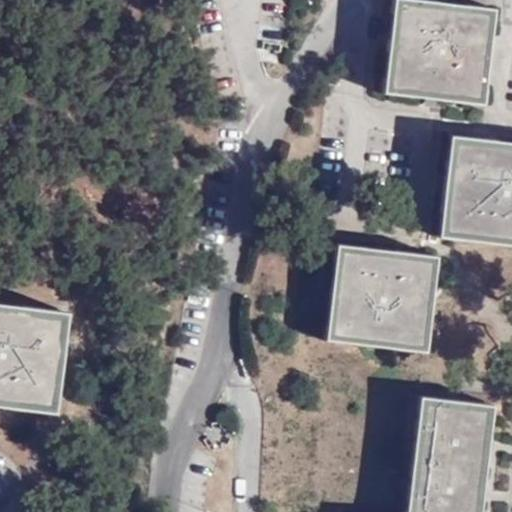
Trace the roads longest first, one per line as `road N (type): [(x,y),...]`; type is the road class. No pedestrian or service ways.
road 1 (residential): [(217,355),(253,153),(341,9)]
road 2 (residential): [(359,112),(352,214),(361,224),(404,230),(426,215),(431,135),(425,121),(399,115)]
road 3 (residential): [(166,511),(175,451),(217,355)]
road 4 (residential): [(247,511),(249,407),(217,355)]
